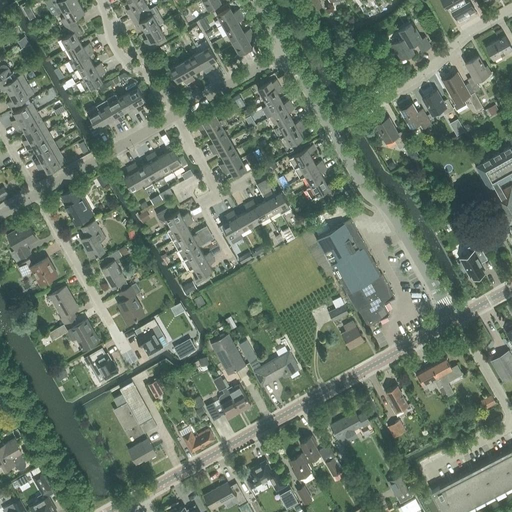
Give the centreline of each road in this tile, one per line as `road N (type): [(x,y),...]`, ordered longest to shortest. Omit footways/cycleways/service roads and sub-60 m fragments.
road 1 (unclassified): [(137,497),(454,319)]
road 2 (residential): [(454,319),(389,208),(368,195),(329,128)]
road 3 (residential): [(329,128),(418,78),(468,32),(511,7)]
road 4 (residential): [(120,344),(36,195)]
road 5 (residential): [(36,195),(175,118)]
road 6 (residential): [(175,118),(155,81),(117,51),(99,0)]
road 7 (residential): [(175,118),(287,54)]
